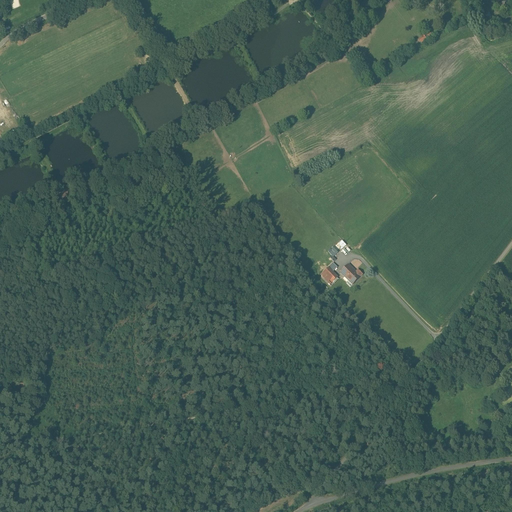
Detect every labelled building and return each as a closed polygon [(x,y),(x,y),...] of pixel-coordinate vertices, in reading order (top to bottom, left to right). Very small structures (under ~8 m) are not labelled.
[(479,15),(475,18),(480,26),(484,24),(479,15)] [(430,33),(419,39),(421,42),(431,36),(430,33)] [(339,244),(343,248),(347,245),(342,240),(339,244)] [(333,263),(329,268),(332,272),(337,267),(333,263)] [(357,273),(348,264),(340,272),(353,285),(361,277),(357,273)] [(332,272),(329,268),(321,275),(328,282),(330,281),(332,283),(338,277),(332,272)]
